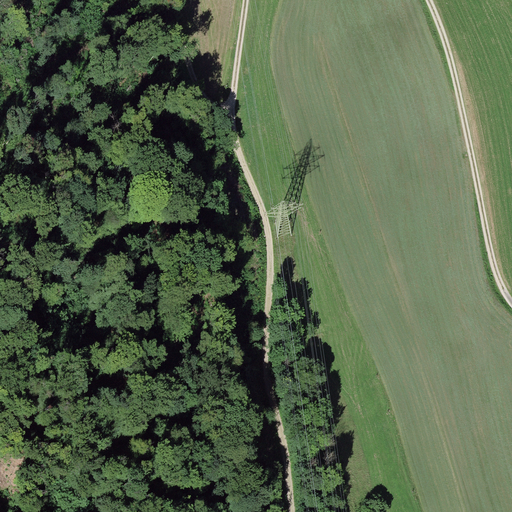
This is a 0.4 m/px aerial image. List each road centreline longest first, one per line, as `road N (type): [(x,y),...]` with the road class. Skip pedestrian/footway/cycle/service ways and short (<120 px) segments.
road 1 (track): [(243,0),(231,109),(257,196),(268,384),(291,511)]
road 2 (track): [(511,304),(487,249),(456,76),(426,0)]
road 3 (track): [(164,0),(175,50),(202,95),(231,109)]
